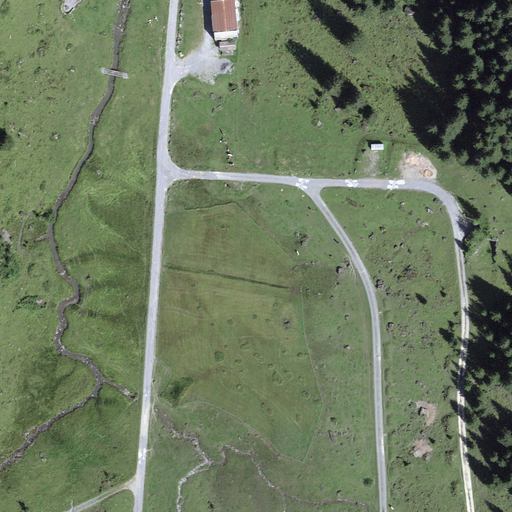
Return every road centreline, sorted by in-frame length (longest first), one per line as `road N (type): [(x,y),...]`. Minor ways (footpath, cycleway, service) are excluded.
road 1 (track): [(162,171),(422,186),(446,200),(463,287),(460,406),(472,511)]
road 2 (track): [(177,0),(139,511)]
road 3 (track): [(383,511),(375,299),(305,183)]
